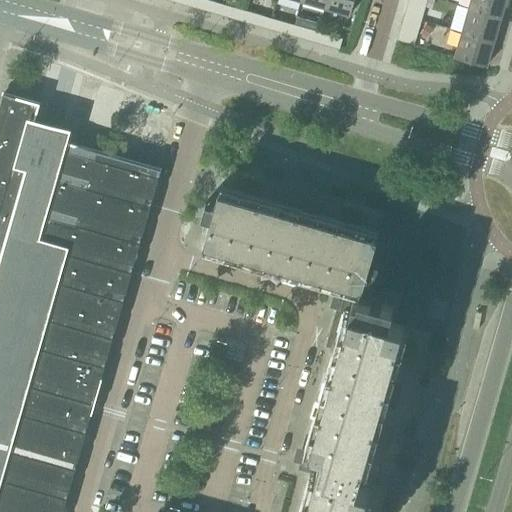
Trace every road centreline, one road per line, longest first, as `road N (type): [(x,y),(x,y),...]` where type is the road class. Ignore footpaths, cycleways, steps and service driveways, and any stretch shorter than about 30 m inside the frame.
road 1 (residential): [(156,255),(317,301),(259,511)]
road 2 (residential): [(156,255),(82,511)]
road 3 (unclassified): [(4,19),(204,77)]
road 4 (tertiary): [(511,318),(457,511)]
road 5 (residential): [(156,255),(204,77)]
road 6 (unclassified): [(355,123),(511,172)]
road 7 (unclassified): [(204,77),(355,123)]
road 8 (residential): [(362,99),(211,55)]
road 9 (residential): [(211,55),(85,19)]
road 10 (residential): [(486,135),(362,99)]
